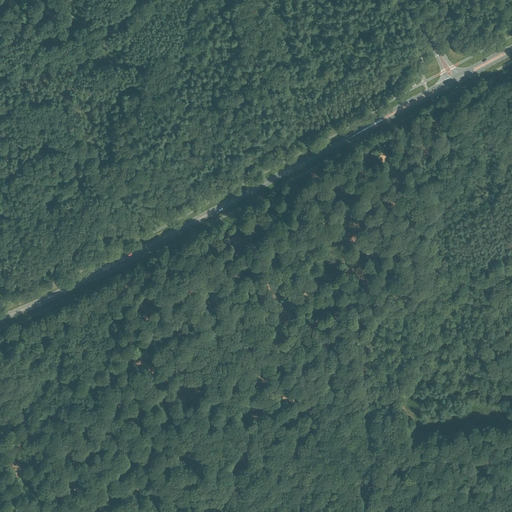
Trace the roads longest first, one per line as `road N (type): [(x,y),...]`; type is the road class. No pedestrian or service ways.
road 1 (primary): [(0,318),(339,143)]
road 2 (primary): [(447,80),(339,143)]
road 3 (primary): [(339,143),(449,85)]
